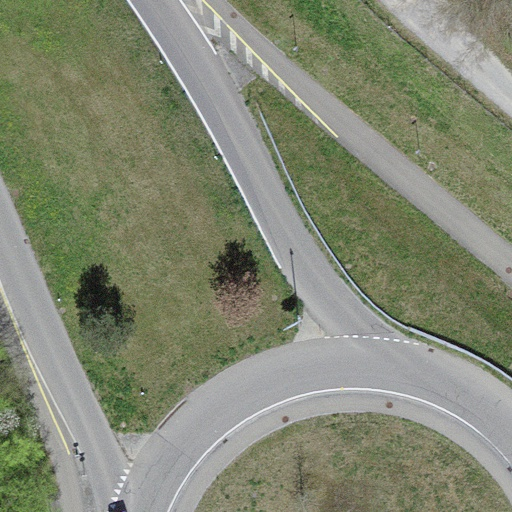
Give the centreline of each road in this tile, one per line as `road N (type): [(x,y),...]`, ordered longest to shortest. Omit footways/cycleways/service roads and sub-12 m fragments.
road 1 (secondary): [(390,364),(312,277),(206,79),(154,0)]
road 2 (secondary): [(390,364),(334,362),(279,374),(228,398),(185,434),(139,511)]
road 3 (secondary): [(0,243),(122,511)]
road 4 (secondary): [(511,426),(442,379),(390,364)]
